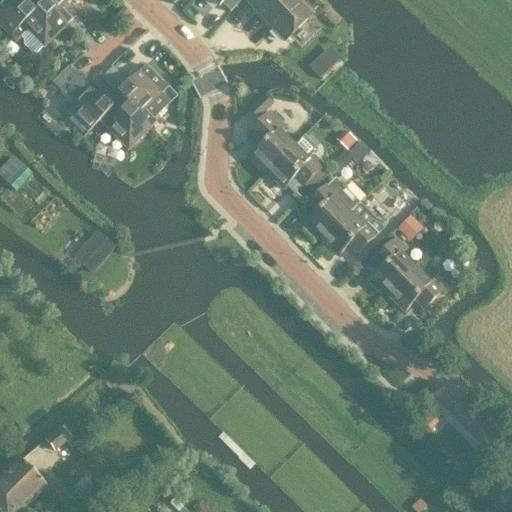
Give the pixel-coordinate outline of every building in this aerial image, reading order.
[(0,0),(0,29),(10,39),(33,17),(32,16),(15,0),(0,0)] [(36,0),(42,5),(43,5),(65,27),(71,21),(60,10),(69,0),(36,0)] [(206,0),(217,10),(221,6),(230,14),(234,10),(242,0),(206,0)] [(248,0),(245,3),(285,42),(309,17),(290,0),(248,0)] [(33,17),(10,39),(15,45),(20,40),(23,43),(23,47),(30,55),(35,55),(42,48),(42,49),(65,27),(43,5),(42,5),(32,16),(33,17)] [(50,85),(71,106),(64,112),(88,136),(99,125),(97,124),(110,112),(67,69),(50,85)] [(115,96),(125,107),(126,107),(150,131),(156,125),(143,113),(160,97),(138,74),(115,96)] [(272,108),(264,99),(250,113),(258,122),(272,108)] [(127,154),(150,131),(126,107),(125,107),(115,118),(110,112),(97,124),(99,125),(127,154)] [(266,147),(252,161),(268,176),(295,149),(280,134),(285,129),(271,115),(253,134),(266,147)] [(295,149),(268,176),(283,192),(297,178),(306,187),(323,170),(313,160),(310,164),(295,149)] [(309,208),(318,217),(308,227),(324,243),(360,205),(357,201),(353,204),(343,194),(346,191),(336,180),(312,205),(309,208)] [(360,205),(324,243),(340,258),(349,249),(358,257),(362,253),(379,235),(385,230),(360,205)] [(95,233),(72,260),(92,277),(115,250),(95,233)] [(376,264),(384,272),(374,282),(390,298),(418,270),(403,255),(407,252),(397,242),(380,260),(376,264)] [(418,270),(390,298),(406,314),(415,305),(424,313),(428,309),(446,291),(436,281),(432,285),(418,270)] [(44,442),(44,443),(52,452),(68,438),(59,428),(44,442)] [(16,460),(0,476),(0,511),(22,511),(45,489),(19,464),(16,460)] [(503,500),(509,494),(503,488),(497,493),(503,500)]
